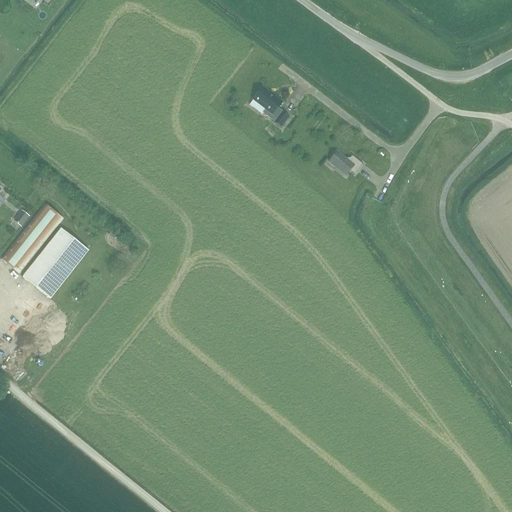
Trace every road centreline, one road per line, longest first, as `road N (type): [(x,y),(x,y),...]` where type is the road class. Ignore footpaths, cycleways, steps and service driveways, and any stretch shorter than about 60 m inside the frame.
road 1 (unknown): [(282,63),(392,151),(408,146),(442,105)]
road 2 (unclassified): [(507,119),(447,109),(344,30)]
road 3 (unclassified): [(344,30),(443,75),(465,76),(511,53)]
